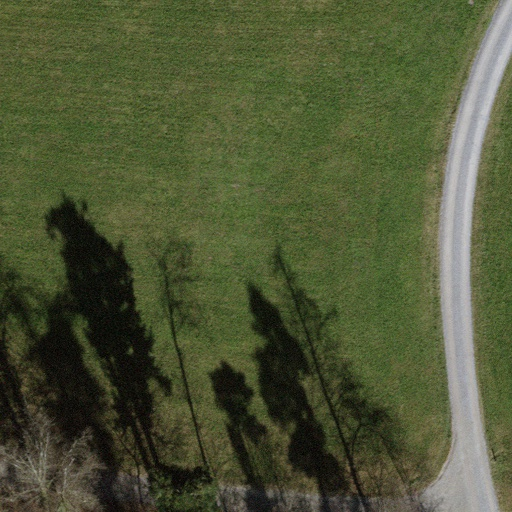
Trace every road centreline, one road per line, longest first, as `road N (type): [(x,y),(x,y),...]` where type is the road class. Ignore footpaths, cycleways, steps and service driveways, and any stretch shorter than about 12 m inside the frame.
road 1 (track): [(482,511),(457,263),(474,115),(511,20)]
road 2 (track): [(0,474),(300,511)]
